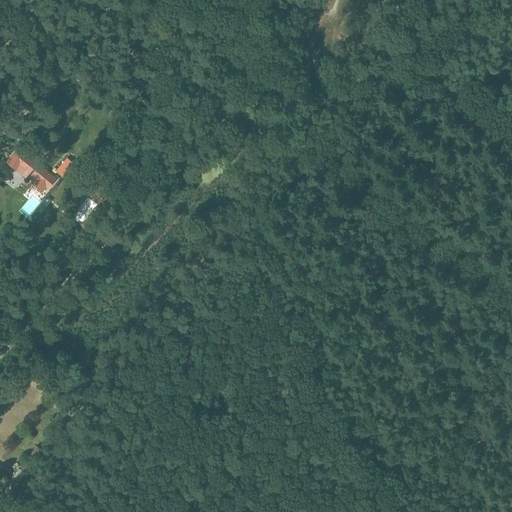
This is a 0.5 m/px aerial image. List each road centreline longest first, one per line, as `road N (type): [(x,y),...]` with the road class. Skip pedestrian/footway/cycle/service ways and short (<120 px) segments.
road 1 (unknown): [(339,0),(305,111),(234,113),(0,360)]
road 2 (track): [(0,355),(234,113)]
road 3 (track): [(470,0),(309,112)]
